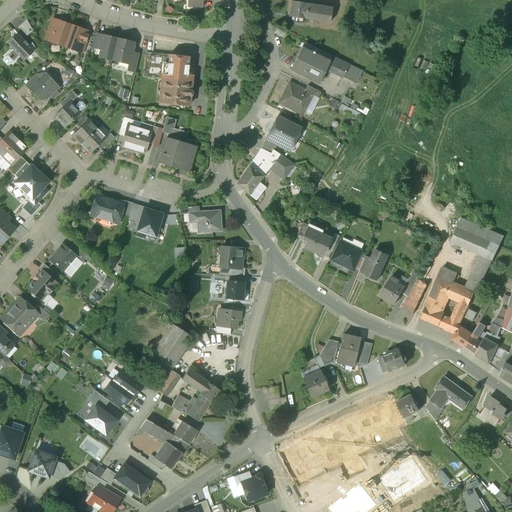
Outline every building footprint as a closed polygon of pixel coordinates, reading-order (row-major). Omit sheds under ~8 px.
[(332,8),(291,2),(289,17),(294,18),(302,19),(329,23),(332,8)] [(57,21),(52,19),(47,33),(53,35),(50,42),(63,47),(71,26),(58,21),(57,21)] [(26,20),(18,27),(26,36),(32,31),(26,20)] [(84,30),(71,26),(63,47),(82,54),(89,33),(84,31),(84,30)] [(28,46),(16,34),(6,43),(19,57),(24,61),(33,52),(28,46)] [(95,35),(91,47),(101,49),(104,37),(95,35)] [(116,39),(104,36),(101,49),(99,58),(111,61),(111,60),(116,39)] [(133,44),(116,39),(111,60),(128,64),(129,64),(131,52),(133,44)] [(430,40),(424,56),(429,58),(436,42),(430,40)] [(304,43),(301,48),(312,53),(312,52),(314,53),(313,54),(329,61),(324,72),(341,80),(349,65),(304,43)] [(312,53),(301,48),(292,68),(297,70),(295,73),(318,84),(324,72),(329,61),(313,54),(314,53),(312,52),(312,53)] [(19,57),(12,49),(6,56),(9,59),(8,59),(9,61),(10,60),(13,63),(19,57)] [(139,54),(131,52),(129,64),(128,64),(126,71),(134,73),(139,54)] [(168,55),(145,53),(143,77),(161,79),(162,75),(166,75),(168,55)] [(189,57),(168,55),(166,75),(162,75),(161,79),(181,81),(191,82),(192,75),(187,75),(189,57)] [(349,65),(341,80),(355,87),(362,71),(349,65)] [(55,85),(45,74),(39,80),(29,89),(28,90),(39,100),(43,96),(47,100),(57,90),(53,86),(55,85)] [(35,76),(25,85),(29,89),(39,80),(35,76)] [(181,81),(161,79),(159,103),(189,106),(190,97),(191,97),(192,96),(192,92),(191,91),(190,91),(191,82),(181,81)] [(304,91),(289,84),(279,103),(301,115),(311,95),(304,91)] [(307,86),(304,91),(311,95),(315,97),(319,92),(307,86)] [(72,92),(59,104),(63,109),(70,103),(77,97),(72,92)] [(81,102),(79,102),(74,107),(79,113),(84,108),(85,105),(81,102)] [(70,103),(63,109),(54,117),(64,127),(79,113),(74,107),(70,103)] [(290,118),(279,112),(276,117),(287,123),(290,118)] [(85,116),(76,125),(80,129),(89,121),(85,116)] [(176,120),(166,117),(161,133),(167,134),(169,135),(170,129),(173,130),(173,129),(176,120)] [(287,123),(276,117),(276,118),(278,119),(273,129),(295,140),(300,129),(287,123)] [(130,120),(123,118),(118,135),(124,137),(128,126),(130,120)] [(80,129),(73,136),(81,145),(97,129),(89,121),(80,129)] [(128,126),(124,137),(121,147),(132,151),(139,129),(128,126)] [(158,128),(152,126),(150,132),(147,144),(153,145),(158,128)] [(97,129),(81,145),(89,154),(97,147),(106,138),(97,129)] [(150,132),(139,129),(132,151),(144,154),(147,144),(150,132)] [(188,133),(173,129),(173,130),(170,129),(169,135),(167,134),(166,139),(195,148),(196,142),(186,139),(188,133)] [(295,140),(273,129),(268,139),(266,138),(265,139),(276,145),(289,151),(295,140)] [(9,132),(2,139),(2,140),(0,142),(0,154),(3,157),(18,140),(9,132)] [(154,145),(159,147),(163,135),(158,133),(154,145)] [(106,138),(97,147),(101,151),(110,143),(106,138)] [(195,148),(166,139),(159,163),(188,171),(195,148)] [(276,145),(265,139),(263,144),(274,150),(276,145)] [(18,140),(3,157),(11,164),(11,165),(19,156),(20,157),(27,149),(18,140)] [(274,150),(263,144),(260,149),(271,155),(273,151),(274,150)] [(271,155),(260,149),(253,160),(267,171),(269,168),(279,155),(273,151),(271,155)] [(279,155),(269,168),(283,178),(293,166),(279,155)] [(11,165),(11,164),(6,169),(14,176),(26,162),(20,157),(19,156),(11,165)] [(267,171),(253,160),(249,166),(263,176),(267,171)] [(26,162),(14,176),(18,180),(31,167),(26,162)] [(263,176),(249,166),(236,184),(236,185),(248,195),(257,184),(263,176)] [(31,167),(18,180),(15,184),(31,198),(32,199),(42,188),(48,182),(31,167)] [(265,190),(257,184),(248,195),(256,201),(265,190)] [(47,192),(42,188),(32,199),(31,198),(29,200),(34,205),(37,202),(47,192)] [(115,202),(104,199),(104,198),(96,196),(90,216),(110,222),(111,219),(118,221),(120,215),(123,204),(122,204),(115,201),(115,202)] [(31,218),(41,206),(37,202),(34,205),(29,200),(21,209),(31,218)] [(132,204),(123,201),(122,204),(123,204),(120,215),(128,217),(132,204)] [(139,225),(144,209),(132,206),(127,221),(133,223),(131,229),(137,231),(139,225)] [(198,207),(178,208),(179,215),(188,215),(188,213),(198,213),(198,207)] [(11,217),(0,208),(0,217),(6,223),(6,222),(11,217)] [(155,237),(162,215),(144,209),(139,225),(137,231),(155,237)] [(198,213),(188,213),(188,215),(189,223),(197,223),(197,233),(220,231),(219,211),(198,213)] [(0,217),(0,243),(1,244),(8,236),(6,234),(11,227),(6,222),(6,223),(0,217)] [(504,236),(461,217),(451,243),(478,254),(492,260),(504,236)] [(309,227),(301,224),(295,239),(303,242),(308,230),(309,227)] [(308,230),(303,242),(306,243),(303,251),(322,259),(330,240),(308,230)] [(360,252),(340,242),(331,261),(338,264),(339,261),(353,268),(360,252)] [(88,256),(74,244),(68,251),(76,258),(81,263),(82,263),(88,256)] [(62,246),(49,261),(63,273),(64,272),(76,258),(68,251),(62,246)] [(176,257),(186,257),(186,247),(175,247),(176,257)] [(243,249),(220,247),(219,268),(228,269),(240,270),(240,268),(241,260),(242,260),(243,249)] [(371,259),(364,275),(377,281),(388,257),(375,251),(371,259)] [(492,260),(478,254),(474,263),(476,264),(464,289),(466,290),(474,293),(474,294),(475,295),(492,260)] [(371,259),(365,256),(358,272),(364,275),(371,259)] [(76,258),(64,272),(69,277),(81,263),(76,258)] [(53,273),(43,265),(39,270),(42,273),(48,278),(53,273)] [(240,270),(228,269),(227,276),(242,277),(243,277),(244,268),(240,268),(240,270)] [(457,275),(442,268),(438,277),(453,283),(457,275)] [(42,273),(28,289),(40,300),(46,293),(48,295),(54,289),(51,287),(54,283),(48,278),(42,273)] [(413,274),(405,288),(401,294),(407,297),(417,280),(419,277),(413,274)] [(108,276),(104,284),(112,288),(116,280),(108,276)] [(400,282),(390,277),(379,296),(395,305),(401,294),(405,288),(399,284),(400,282)] [(464,289),(453,284),(453,283),(438,277),(433,290),(433,291),(446,297),(460,303),(466,290),(464,289)] [(426,285),(417,280),(407,297),(403,303),(400,308),(413,314),(426,285)] [(227,281),(225,299),(240,300),(240,292),(242,292),(243,283),(241,283),(234,282),(227,281)] [(445,329),(445,331),(454,335),(459,326),(474,294),(474,293),(466,290),(460,303),(450,320),(445,329)] [(446,297),(433,291),(429,301),(442,306),(446,297)] [(19,299),(1,319),(19,336),(37,316),(37,315),(31,309),(19,299)] [(442,306),(429,301),(421,319),(445,329),(450,320),(443,317),(444,314),(439,313),(442,306)] [(49,316),(35,304),(31,309),(37,315),(37,316),(43,322),(49,316)] [(511,308),(509,307),(504,320),(501,328),(511,333),(511,308)] [(240,312),(221,309),(219,327),(230,329),(235,330),(237,321),(239,321),(240,312)] [(477,313),(469,309),(465,317),(473,321),(477,313)] [(504,320),(497,318),(495,325),(501,328),(504,320)] [(479,323),(472,334),(464,348),(476,355),(481,343),(476,340),(485,326),(479,323)] [(171,324),(150,357),(167,369),(168,369),(170,370),(191,337),(171,324)] [(495,325),(493,324),(489,333),(497,337),(501,328),(495,325)] [(230,329),(219,327),(215,326),(215,333),(229,335),(230,329)] [(472,334),(459,326),(454,335),(452,339),(464,348),(472,334)] [(489,333),(487,332),(484,338),(496,345),(499,337),(489,333)] [(2,337),(0,334),(0,353),(3,356),(12,346),(2,337)] [(360,339),(342,335),(336,362),(353,366),(354,365),(359,342),(360,339)] [(496,345),(484,338),(481,343),(476,355),(489,364),(498,346),(496,345)] [(328,340),(319,355),(319,356),(324,367),(333,362),(338,342),(328,340)] [(365,343),(359,342),(354,365),(359,367),(359,366),(365,343)] [(371,345),(365,343),(359,366),(359,367),(359,368),(365,366),(366,367),(371,345)] [(399,350),(383,356),(389,370),(389,371),(405,365),(404,362),(405,361),(406,360),(406,359),(406,357),(405,356),(404,355),(403,355),(402,355),(399,350)] [(319,356),(313,358),(318,369),(324,367),(319,356)] [(389,370),(383,356),(377,358),(379,365),(381,370),(382,373),(389,370)] [(511,367),(505,363),(500,376),(511,383),(511,367)] [(127,369),(123,374),(137,384),(141,379),(127,369)] [(167,369),(154,388),(162,395),(163,394),(176,374),(170,370),(168,369),(167,369)] [(208,383),(189,369),(182,380),(202,393),(208,383)] [(319,372),(302,378),(310,397),(327,390),(319,371),(319,372)] [(123,374),(120,372),(113,381),(132,395),(134,397),(141,387),(137,384),(123,374)] [(452,382),(444,376),(435,389),(437,390),(429,400),(431,401),(439,407),(440,407),(448,395),(464,407),(471,398),(451,383),(452,382)] [(113,381),(112,380),(105,390),(109,393),(123,403),(124,404),(132,395),(113,381)] [(219,390),(208,383),(202,393),(200,395),(211,402),(219,390)] [(277,387),(265,389),(270,413),(287,409),(285,397),(279,399),(277,387)] [(95,406),(102,411),(109,401),(105,399),(94,391),(87,401),(95,406)] [(119,409),(123,403),(109,393),(105,399),(109,401),(119,409)] [(174,401),(163,394),(162,395),(159,401),(170,408),(174,401)] [(191,410),(187,415),(197,422),(211,402),(200,395),(191,410)] [(411,395),(396,403),(404,418),(419,410),(411,395)] [(500,403),(490,396),(483,406),(485,407),(481,414),(479,413),(477,415),(494,426),(499,419),(502,421),(505,415),(503,414),(506,409),(499,404),(500,403)] [(191,410),(174,401),(170,408),(181,413),(187,415),(191,410)] [(439,407),(431,401),(426,408),(435,421),(443,409),(440,407),(439,407)] [(102,411),(95,406),(85,420),(105,435),(115,421),(102,411)] [(150,414),(149,415),(146,421),(154,426),(158,419),(150,414)] [(144,420),(138,429),(163,444),(165,442),(170,435),(168,433),(154,426),(146,421),(144,420)] [(196,431),(182,422),(174,437),(187,445),(196,431)] [(0,456),(15,461),(24,432),(1,425),(0,428),(0,456)] [(279,450),(302,502),(349,480),(342,464),(351,460),(346,449),(322,460),(318,454),(303,461),(299,452),(322,442),(315,426),(292,436),(295,443),(279,450)] [(174,437),(170,435),(165,442),(166,443),(167,443),(181,453),(187,445),(174,437)] [(181,453),(167,443),(166,443),(157,457),(155,460),(165,467),(170,470),(181,453)] [(55,458),(35,452),(28,471),(49,477),(49,476),(54,461),(55,458)] [(163,470),(165,467),(155,460),(157,457),(152,453),(148,460),(163,470)] [(64,464),(54,461),(49,476),(60,480),(70,473),(64,464)] [(148,482),(124,465),(117,476),(115,479),(139,495),(148,482)] [(115,479),(117,476),(107,469),(100,479),(110,486),(115,479)] [(249,471),(232,477),(235,486),(241,484),(240,483),(251,478),(249,471)] [(106,483),(88,472),(84,479),(97,488),(97,487),(102,490),(106,483)] [(251,478),(240,483),(241,484),(245,494),(244,497),(245,500),(247,501),(247,502),(248,501),(248,502),(250,503),(254,501),(255,499),(266,495),(261,480),(262,478),(261,475),(258,474),(256,475),(255,477),(251,478)] [(488,488),(496,495),(502,490),(494,482),(488,488)] [(102,490),(97,487),(97,488),(87,504),(99,511),(100,510),(102,511),(111,511),(118,501),(102,490)] [(481,511),(470,490),(463,493),(467,511),(481,511)] [(196,510),(196,511),(209,511),(209,510),(206,501),(194,505),(196,510)]
